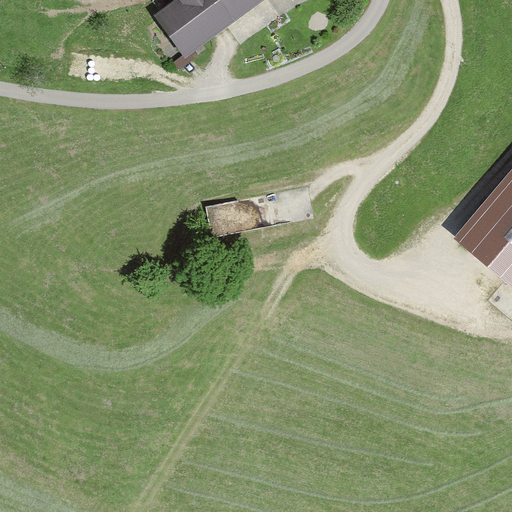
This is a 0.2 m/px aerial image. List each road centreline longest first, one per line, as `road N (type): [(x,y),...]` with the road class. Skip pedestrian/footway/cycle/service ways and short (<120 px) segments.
road 1 (unclassified): [(0,87),(107,100),(217,91),(296,70),(350,43),(380,0)]
road 2 (track): [(452,0),(459,32),(446,95),(405,150),(347,202),(337,236)]
road 3 (track): [(337,236),(361,274),(460,292)]
